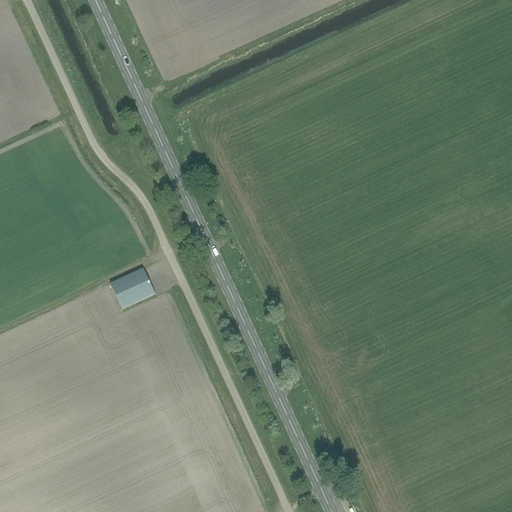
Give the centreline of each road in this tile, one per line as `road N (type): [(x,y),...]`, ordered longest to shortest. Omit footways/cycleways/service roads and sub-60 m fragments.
road 1 (unclassified): [(288,511),(150,213),(92,142),(25,0)]
road 2 (primary): [(335,511),(93,0)]
road 3 (track): [(0,323),(164,247)]
